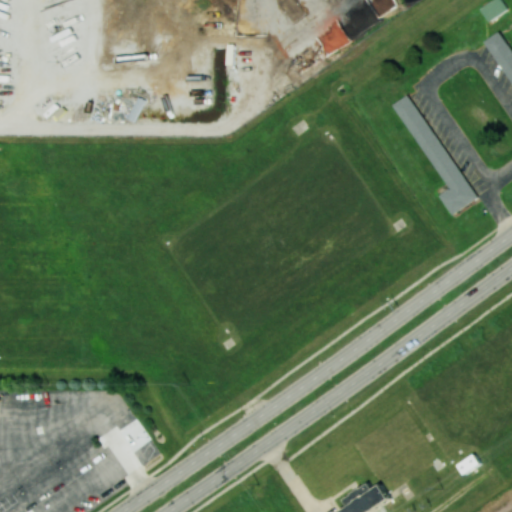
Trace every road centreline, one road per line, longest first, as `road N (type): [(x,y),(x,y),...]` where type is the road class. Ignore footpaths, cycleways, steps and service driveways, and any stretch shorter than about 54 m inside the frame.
road 1 (primary): [(511,238),(121,511)]
road 2 (primary): [(167,511),(511,271)]
